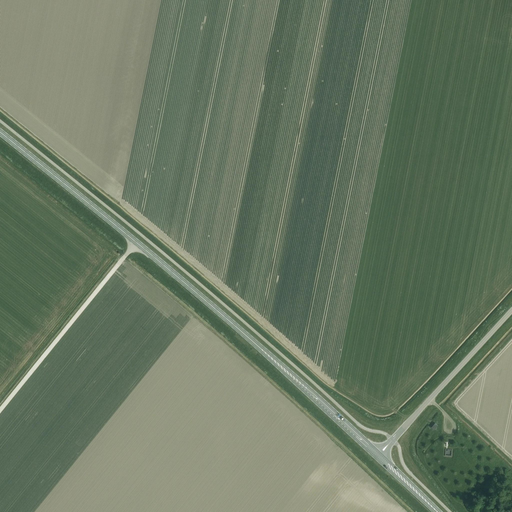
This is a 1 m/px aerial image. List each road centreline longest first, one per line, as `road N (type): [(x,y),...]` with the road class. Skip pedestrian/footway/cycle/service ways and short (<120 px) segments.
road 1 (primary): [(377,455),(0,132)]
road 2 (track): [(133,241),(0,411)]
road 3 (unclassified): [(377,455),(511,310)]
